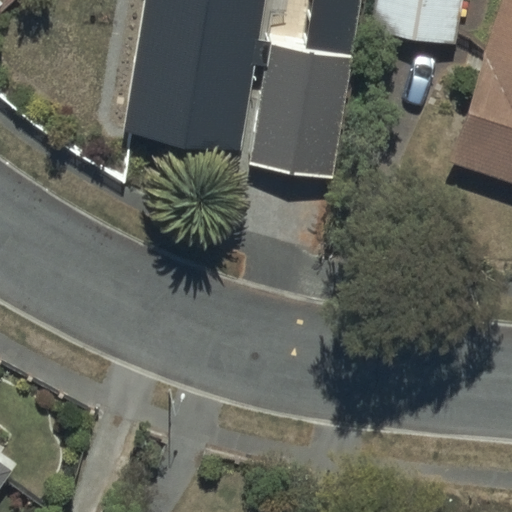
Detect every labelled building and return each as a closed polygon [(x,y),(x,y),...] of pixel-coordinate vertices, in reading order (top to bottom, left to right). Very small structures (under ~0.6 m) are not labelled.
[(260,0),(143,0),(128,112),(243,128),(260,0)] [(262,26),(244,152),(332,165),(356,0),(313,0),(309,32),(262,26)] [(458,0),(373,0),(369,23),(453,36),(458,0)] [(511,0),(497,0),(452,148),(511,166),(511,0)] [(0,451),(0,474),(11,459),(0,451)]
